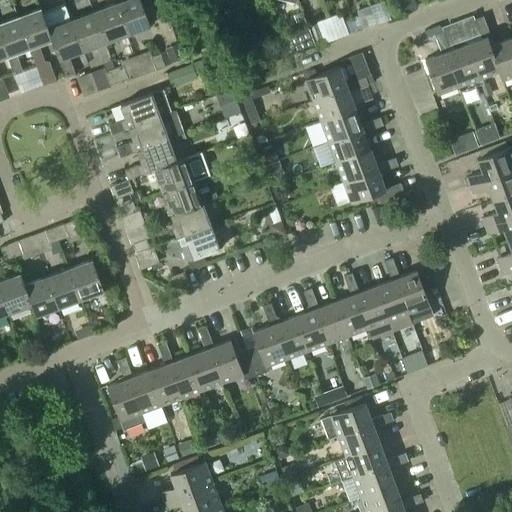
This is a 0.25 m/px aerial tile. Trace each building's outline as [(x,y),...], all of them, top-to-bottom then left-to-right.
[(140,0),(122,0),(115,3),(127,34),(150,25),(140,0)] [(104,42),(127,34),(115,3),(92,11),(104,42)] [(17,16),(29,48),(43,85),(56,80),(48,61),(45,62),(38,44),(51,39),(47,28),(40,8),(17,16)] [(290,55),(316,45),(304,10),(295,13),(300,25),(282,32),(290,55)] [(82,51),(104,42),(92,11),(70,19),(82,51)] [(0,39),(6,56),(13,74),(22,71),(15,52),(29,48),(17,16),(0,22),(0,39)] [(359,16),(352,19),(356,31),(364,28),(359,16)] [(465,44),(478,78),(498,71),(499,71),(489,45),(490,45),(487,37),(490,36),(483,16),(474,19),(481,38),(465,44)] [(70,19),(47,28),(51,39),(58,59),(59,59),(66,77),(75,74),(68,56),(82,51),(70,19)] [(356,31),(352,19),(344,22),(348,34),(356,31)] [(310,25),(316,42),(323,40),(317,22),(310,25)] [(428,36),(434,34),(438,32),(442,31),(440,24),(425,30),(428,36)] [(438,32),(458,86),(478,78),(465,44),(449,50),(442,31),(438,32)] [(437,94),(458,86),(438,32),(434,34),(441,53),(424,59),(437,94)] [(499,71),(498,71),(502,80),(511,76),(511,44),(510,38),(490,45),(489,45),(499,71)] [(183,59),(178,44),(165,48),(171,64),(183,59)] [(164,66),(159,53),(150,56),(155,69),(162,67),(164,66)] [(192,63),(197,75),(207,71),(202,59),(192,63)] [(118,81),(127,78),(123,64),(113,68),(118,81)] [(305,79),(312,100),(366,80),(365,76),(345,83),(339,66),(305,79)] [(118,81),(113,68),(104,71),(109,84),(118,81)] [(167,73),(172,85),(183,81),(179,69),(167,73)] [(366,80),(312,100),(320,120),(354,107),(348,91),(368,84),(366,80)] [(224,118),(242,112),(234,90),(217,95),(224,118)] [(125,118),(108,124),(111,134),(128,128),(128,127),(159,115),(151,93),(151,92),(120,104),(125,118)] [(240,96),(245,110),(255,107),(249,92),(240,96)] [(354,107),(320,120),(328,141),(381,121),(380,116),(360,124),(354,107)] [(133,140),(116,147),(120,156),(136,150),(168,138),(184,132),(176,109),(159,115),(128,127),(128,128),(133,140)] [(328,141),(335,161),(369,148),(363,132),(383,125),(381,121),(328,141)] [(463,150),(485,143),(480,128),(458,135),(463,150)] [(258,144),(268,140),(267,137),(261,135),(255,137),(258,144)] [(128,179),(154,169),(176,161),(176,160),(168,138),(136,150),(141,163),(124,169),(128,179)] [(264,149),(269,162),(278,158),(273,145),(264,149)] [(466,177),(470,185),(511,169),(511,147),(511,145),(477,158),(481,171),(466,177)] [(375,164),(369,148),(335,161),(343,181),(396,161),(395,157),(375,164)] [(176,161),(154,169),(162,191),(193,180),(210,174),(201,151),(185,157),(176,160),(176,161)] [(267,164),(271,176),(283,172),(279,160),(267,164)] [(380,203),(404,193),(400,182),(384,188),(379,172),(398,165),(396,161),(343,181),(351,202),(376,193),(380,203)] [(488,188),(492,200),(511,192),(511,169),(470,185),(473,193),(488,188)] [(193,180),(162,191),(170,214),(202,202),(201,202),(219,195),(212,175),(194,181),(193,180)] [(481,217),(485,225),(511,215),(511,192),(492,200),(496,211),(481,217)] [(116,198),(119,207),(132,202),(129,193),(116,198)] [(122,216),(136,211),(132,202),(119,207),(122,216)] [(202,202),(170,214),(178,236),(210,225),(202,202)] [(503,228),(507,240),(511,238),(511,215),(485,225),(488,234),(503,228)] [(282,221),(269,225),(273,237),(286,233),(282,221)] [(68,236),(63,223),(54,227),(58,240),(68,236)] [(218,248),(210,225),(178,236),(187,260),(218,248)] [(58,240),(54,227),(44,230),(49,243),(58,240)] [(135,252),(149,247),(145,238),(132,243),(135,252)] [(511,261),(511,238),(507,240),(511,252),(497,258),(500,266),(511,261)] [(23,253),(18,240),(15,240),(8,243),(13,256),(23,253)] [(13,256),(8,243),(0,246),(0,248),(4,260),(13,256)] [(408,312),(407,312),(411,322),(432,314),(416,270),(399,276),(392,257),(388,258),(408,312)] [(408,312),(388,258),(384,260),(391,279),(375,285),(390,327),(394,325),(391,318),(407,312),(408,312)] [(92,259),(69,267),(80,298),(103,290),(92,259)] [(511,270),(511,261),(500,266),(503,274),(511,270)] [(58,307),(80,298),(69,267),(46,276),(58,307)] [(187,280),(184,271),(171,276),(174,285),(187,280)] [(0,289),(9,312),(31,304),(23,284),(24,284),(20,272),(0,279),(0,289)] [(351,272),(347,274),(367,327),(371,338),(391,330),(390,327),(375,285),(359,291),(351,272)] [(334,300),(347,335),(367,327),(347,274),(343,275),(350,294),(334,300)] [(35,315),(58,307),(46,276),(24,284),(23,284),(31,304),(35,315)] [(327,342),(347,335),(334,300),(318,306),(311,287),(307,289),(327,342)] [(0,315),(9,312),(0,289),(0,315)] [(310,309),(294,315),(307,350),(327,342),(307,289),(303,290),(310,309)] [(286,357),(307,350),(294,315),(277,321),(270,302),(266,304),(286,357)] [(257,344),(246,348),(256,374),(268,370),(266,365),(286,357),(266,304),(262,305),(269,324),(252,331),(257,344)] [(244,379),(256,374),(246,348),(235,353),(230,339),(213,346),(206,326),(202,328),(221,382),(242,374),(244,379)] [(204,349),(188,355),(201,389),(221,382),(202,328),(197,329),(204,349)] [(165,341),(161,343),(181,397),(201,389),(188,355),(172,361),(165,341)] [(164,364),(148,370),(161,404),(181,397),(161,343),(157,344),(164,364)] [(415,369),(446,356),(440,343),(410,355),(415,369)] [(125,356),(120,358),(141,412),(161,404),(148,370),(132,376),(125,356)] [(141,412),(120,358),(116,359),(124,379),(107,385),(123,429),(144,422),(141,412)] [(383,370),(387,380),(395,377),(393,371),(388,368),(383,370)] [(375,373),(363,377),(367,387),(379,383),(375,373)] [(326,402),(322,393),(314,396),(317,406),(326,402)] [(329,439),(337,435),(391,416),(390,411),(370,418),(364,402),(330,414),(321,417),(329,439)] [(345,456),(379,443),(373,427),(393,420),(391,416),(337,435),(345,456)] [(208,446),(219,442),(216,431),(204,435),(208,446)] [(182,456),(193,451),(189,439),(177,443),(182,456)] [(404,452),(385,459),(379,443),(345,456),(345,457),(337,460),(344,479),(352,476),(406,456),(404,452)] [(167,461),(179,457),(174,444),(162,448),(167,461)] [(278,458),(290,454),(287,447),(281,444),(273,447),(278,458)] [(145,469),(158,464),(154,451),(140,457),(145,469)] [(406,456),(352,476),(360,496),(394,483),(388,467),(408,460),(406,456)] [(159,492),(162,500),(212,482),(204,461),(170,473),(174,486),(159,492)] [(284,478),(297,473),(293,463),(281,468),(284,478)] [(259,476),(263,486),(278,480),(274,470),(259,476)] [(181,503),(183,511),(192,511),(219,502),(212,482),(162,500),(166,509),(181,503)] [(292,495),(303,491),(300,482),(289,486),(292,495)] [(394,483),(360,496),(365,511),(378,511),(421,497),(419,493),(400,500),(394,483)] [(276,498),(278,503),(287,500),(286,495),(276,498)] [(421,497),(378,511),(404,511),(403,508),(422,501),(421,497)] [(223,511),(219,502),(192,511),(223,511)] [(297,511),(311,511),(308,502),(295,507),(297,511)]
